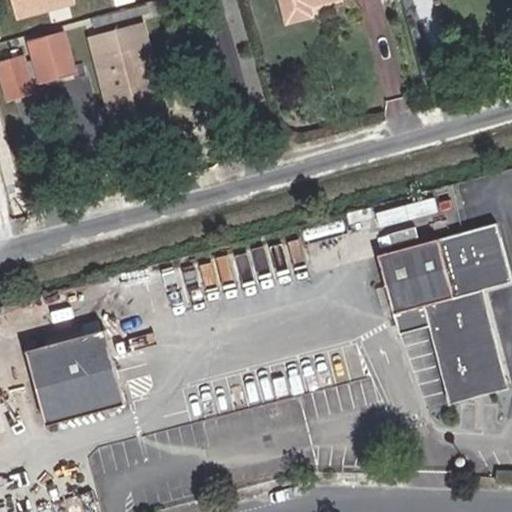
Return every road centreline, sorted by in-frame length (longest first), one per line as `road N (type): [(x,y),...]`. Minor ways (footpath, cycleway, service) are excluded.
road 1 (unknown): [(463,504),(366,334),(333,320),(284,317),(129,403),(0,452)]
road 2 (residential): [(0,250),(511,114)]
road 3 (unknown): [(113,511),(120,487),(344,431)]
road 4 (unclassified): [(267,511),(336,500),(511,506)]
road 5 (unknown): [(212,0),(270,178)]
